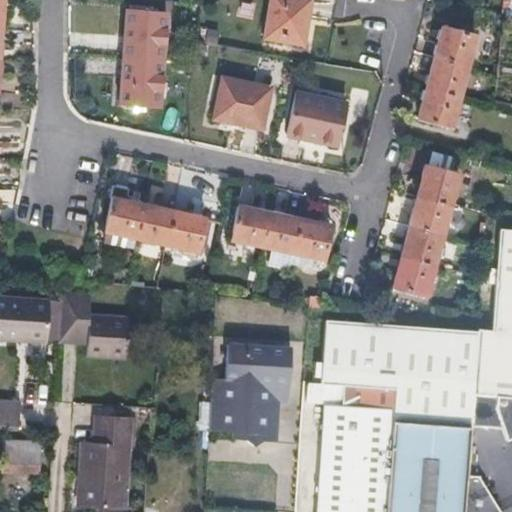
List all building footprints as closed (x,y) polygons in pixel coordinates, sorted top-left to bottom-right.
[(268,0),(263,39),(302,46),(309,0),(268,0)] [(123,58),(160,61),(164,15),(126,12),(123,58)] [(441,26),(434,57),(465,66),(473,35),(441,26)] [(434,57),(426,88),(458,96),(465,66),(434,57)] [(160,61),(123,58),(118,104),(157,107),(160,61)] [(219,77),(211,120),(260,130),(269,87),(219,77)] [(458,96),(426,88),(418,119),(449,128),(458,96)] [(293,93),(285,135),(334,146),(342,104),(293,93)] [(425,166),(416,195),(448,204),(456,175),(425,166)] [(416,195),(408,227),(440,235),(448,204),(416,195)] [(134,237),(141,205),(110,199),(103,230),(104,230),(125,235),(125,237),(133,239),(134,237)] [(170,211),(141,205),(134,237),(163,243),(170,211)] [(260,246),(267,212),(237,206),(229,239),(260,246)] [(201,218),(170,211),(163,243),(180,247),(179,253),(193,255),(201,218)] [(298,219),(267,212),(260,246),(291,253),(298,219)] [(298,219),(291,253),(311,257),(321,259),(328,225),(298,219)] [(440,235),(408,227),(400,256),(432,265),(440,235)] [(125,235),(104,230),(102,241),(123,245),(125,237),(125,235)] [(479,330),(472,429),(472,431),(502,433),(509,445),(511,443),(511,231),(500,231),(493,331),(479,330)] [(311,257),(291,253),(288,264),(308,269),(311,257)] [(424,296),(432,265),(400,256),(392,288),(424,296)] [(58,331),(86,333),(85,346),(84,357),(123,360),(125,320),(87,318),(88,296),(61,295),(61,302),(58,331)] [(58,331),(61,302),(0,297),(0,341),(44,344),(45,341),(58,342),(58,331)] [(392,423),(472,429),(479,330),(325,320),(318,382),(340,384),(393,389),(392,423)] [(86,333),(58,331),(58,342),(57,345),(85,346),(86,333)] [(211,381),(208,433),(233,434),(233,440),(238,441),(246,441),(246,442),(253,448),(261,443),(261,442),(269,443),(274,443),(277,402),(278,390),(287,391),(289,350),(276,350),(243,348),(226,347),(223,382),(211,381)] [(384,511),(392,423),(393,389),(340,384),(339,403),(324,402),(314,511),(384,511)] [(287,391),(278,390),(277,402),(286,402),(287,391)] [(18,400),(0,398),(0,424),(17,425),(18,400)] [(86,480),(84,507),(122,510),(127,421),(92,419),(90,445),(80,444),(78,479),(86,480)] [(392,423),(384,511),(465,511),(468,479),(472,431),(472,429),(392,423)] [(4,447),(2,476),(37,478),(39,449),(4,447)] [(86,480),(78,479),(76,507),(84,507),(86,480)] [(468,479),(465,511),(501,511),(482,481),(468,479)]
